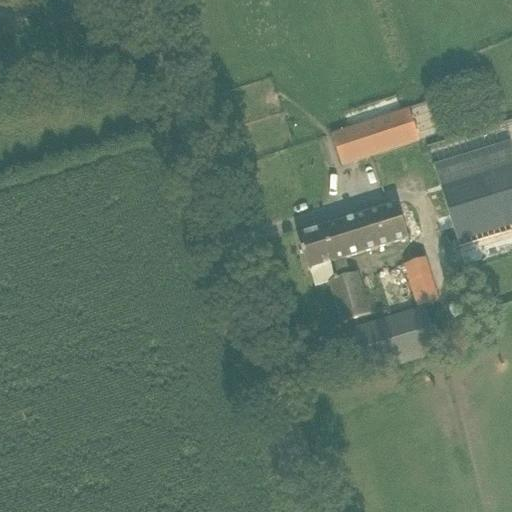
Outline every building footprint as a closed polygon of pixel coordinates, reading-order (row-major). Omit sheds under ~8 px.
[(0,0),(0,19),(2,25),(6,23),(25,18),(20,0),(0,0)] [(408,111),(333,136),(343,166),(418,141),(408,111)] [(511,146),(511,143),(434,168),(460,250),(511,233),(511,146)] [(341,324),(371,315),(358,273),(351,275),(346,260),(407,241),(396,206),(297,236),(308,271),(310,270),(316,288),(329,284),(341,324)] [(405,266),(416,307),(439,301),(428,260),(405,266)] [(344,337),(356,375),(438,350),(426,311),(344,337)]
